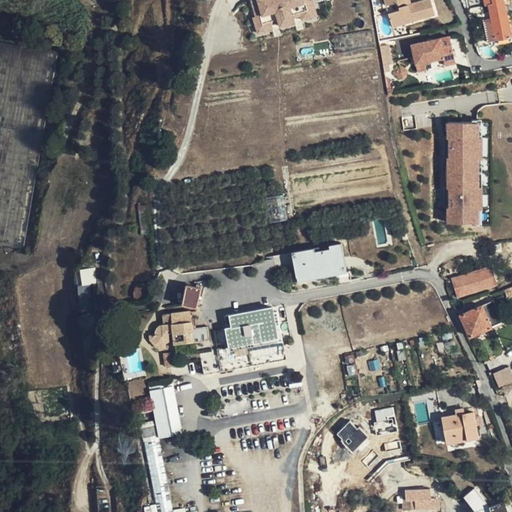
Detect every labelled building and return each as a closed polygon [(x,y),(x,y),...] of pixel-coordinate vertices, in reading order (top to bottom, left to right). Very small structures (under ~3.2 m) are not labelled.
[(310,2),(309,0),(253,0),(249,1),(255,18),(251,20),(257,36),(273,32),(271,27),(278,26),(280,30),(295,25),(293,20),(300,18),(302,23),(318,18),(313,1),(310,2)] [(389,21),(392,31),(403,29),(404,32),(436,24),(432,7),(408,13),(405,0),(402,0),(385,4),(387,12),(399,10),(400,18),(389,21)] [(487,45),(511,39),(511,16),(507,18),(503,0),(481,0),(483,8),(486,7),(489,21),(482,22),(487,45)] [(440,62),(440,65),(453,63),(454,68),(461,71),(460,76),(471,78),(467,58),(451,53),(448,39),(410,46),(414,67),(440,62)] [(0,248),(27,247),(61,51),(0,40),(0,248)] [(392,61),(391,44),(381,44),(383,62),(392,61)] [(473,137),(473,122),(446,123),(446,138),(449,138),(450,159),(447,159),(448,190),(449,190),(450,209),(448,209),(449,225),(476,223),(475,208),(477,208),(477,193),(474,193),(473,186),(475,185),(474,159),(473,159),(473,152),(475,152),(475,136),(473,137)] [(446,138),(441,139),(443,159),(447,159),(450,159),(449,138),(446,138)] [(268,196),(270,221),(286,219),(284,195),(268,196)] [(320,245),(296,250),(301,280),(347,272),(342,241),(332,243),(333,247),(321,249),(320,245)] [(97,266),(80,267),(82,296),(92,295),(91,282),(98,282),(97,266)] [(492,268),(453,280),(457,296),(496,284),(492,268)] [(197,311),(197,310),(202,290),(198,288),(187,285),(181,306),(180,307),(196,311),(197,311)] [(504,321),(495,300),(461,315),(470,335),(504,321)] [(230,346),(278,338),(273,308),(231,315),(232,326),(227,327),(230,346)] [(189,310),(171,313),(170,313),(171,321),(162,323),(157,325),(155,327),(155,330),(154,333),(148,333),(149,338),(153,346),(160,349),(164,349),(163,338),(165,338),(167,338),(169,337),(170,334),(169,331),(172,330),(174,344),(195,341),(194,340),(209,338),(207,324),(192,327),(189,310)] [(160,314),(162,323),(171,321),(170,313),(160,314)] [(179,364),(177,353),(163,355),(165,367),(179,364)] [(493,370),(499,386),(511,382),(504,366),(493,370)] [(399,430),(394,407),(377,410),(379,421),(376,422),(379,434),(399,430)] [(479,437),(474,410),(465,412),(464,409),(458,410),(459,413),(443,417),(448,444),(479,437)] [(157,511),(174,511),(156,417),(139,420),(157,511)] [(351,421),(339,433),(344,438),(343,439),(355,451),(369,435),(361,427),(359,428),(351,421)] [(94,511),(93,477),(74,478),(75,511),(94,511)] [(469,511),(471,511),(479,509),(480,511),(503,511),(499,501),(484,506),(470,489),(458,499),(469,511)] [(407,510),(439,509),(440,500),(431,500),(431,490),(407,491),(407,496),(403,496),(403,502),(407,502),(407,510)]
